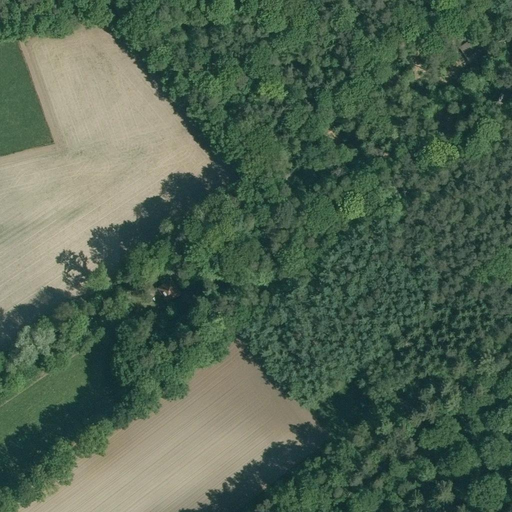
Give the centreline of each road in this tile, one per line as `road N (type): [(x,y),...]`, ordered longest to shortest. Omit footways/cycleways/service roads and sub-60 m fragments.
road 1 (track): [(134,0),(273,201),(174,263),(170,275)]
road 2 (track): [(511,386),(358,511)]
road 3 (track): [(380,401),(240,511)]
road 4 (track): [(375,354),(511,246)]
road 5 (track): [(380,401),(511,298)]
